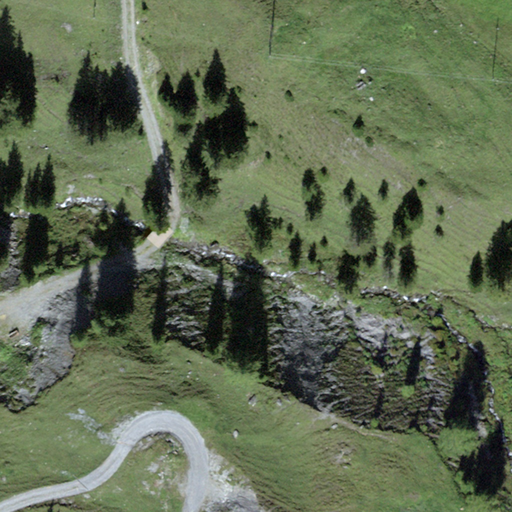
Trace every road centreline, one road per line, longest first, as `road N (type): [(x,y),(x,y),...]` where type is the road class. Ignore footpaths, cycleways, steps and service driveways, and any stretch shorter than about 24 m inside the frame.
road 1 (track): [(0,313),(161,243),(179,223),(131,0)]
road 2 (track): [(6,511),(106,481),(146,421),(180,423),(200,443),(204,471),(192,511)]
